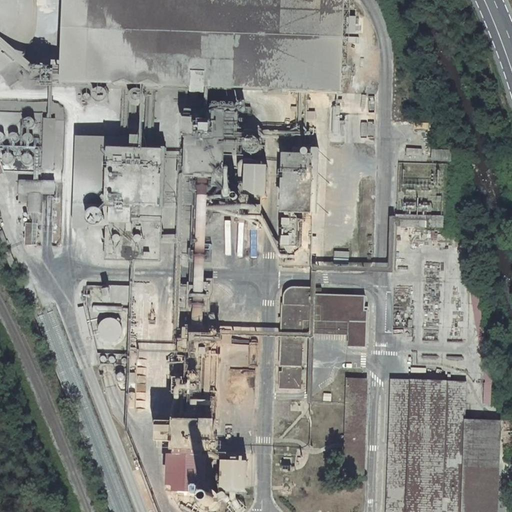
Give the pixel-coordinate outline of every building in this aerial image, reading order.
[(0,0),(0,88),(7,86),(15,95),(24,90),(19,84),(27,77),(22,73),(28,65),(36,53),(42,34),(43,19),(42,8),(39,0),(0,0)] [(68,0),(65,92),(91,93),(342,101),(345,0),(68,0)] [(110,100),(99,100),(98,113),(110,114),(110,100)] [(148,101),(134,100),(134,113),(147,113),(148,101)] [(190,111),(187,183),(227,185),(227,163),(240,163),(241,123),(205,123),(206,111),(190,111)] [(60,126),(48,125),(46,174),(58,175),(60,126)] [(39,136),(42,134),(42,131),(41,128),(38,126),(35,126),(32,128),(31,131),(31,134),(33,136),(36,137),(39,136)] [(297,131),(297,144),(310,144),(311,131),(297,131)] [(8,150),(10,147),(10,144),(8,141),(5,141),(2,142),(0,145),(1,149),(4,150),(8,150)] [(22,151),(25,148),(25,144),(22,142),(18,142),(16,144),(15,148),(18,151),(22,151)] [(37,151),(39,149),(39,146),(37,143),(35,142),(32,143),(29,145),(29,148),(31,151),(34,152),(37,151)] [(112,159),(108,267),(161,270),(164,161),(112,159)] [(16,173),(18,171),(19,167),(17,164),(14,163),(11,163),(8,166),(8,169),(9,172),(13,174),(16,173)] [(37,174),(40,171),(40,168),(38,165),(35,163),(32,164),(29,167),(29,170),(31,173),(34,175),(37,174)] [(290,165),(287,272),(313,274),(316,166),(290,165)] [(245,169),(245,195),(268,195),(268,169),(245,169)] [(44,188),(20,188),(20,199),(30,199),(44,199),(44,188)] [(217,190),(195,189),(195,199),(217,200),(217,190)] [(247,204),(268,200),(267,194),(246,198),(247,204)] [(43,220),(44,199),(30,199),(29,220),(43,220)] [(216,219),(218,221),(220,222),(223,222),(225,222),(227,221),(229,219),(230,217),(230,215),(230,213),(230,211),(228,208),(225,207),(223,206),(221,206),(218,207),(217,208),(216,210),(215,212),(215,216),(216,219)] [(107,234),(107,215),(90,214),(89,234),(107,234)] [(404,227),(398,227),(397,234),(449,236),(450,223),(404,221),(404,227)] [(27,230),(26,253),(38,254),(39,231),(27,230)] [(134,293),(104,292),(104,307),(133,308),(134,293)] [(285,312),(283,374),(306,375),(308,327),(354,329),(353,353),(372,354),(374,317),(368,317),(369,305),(320,302),(321,296),(290,294),(289,312),(285,312)] [(181,296),(181,317),(212,318),(213,297),(181,296)] [(98,331),(98,338),(101,344),(105,348),(112,350),(118,350),(124,348),(128,343),(131,337),(130,330),(128,325),(123,320),(117,318),(111,318),(105,321),(100,325),(98,331)] [(171,503),(175,505),(178,505),(200,505),(205,504),(211,502),(217,498),(220,435),(209,435),(210,415),(213,344),(195,343),(195,352),(186,351),(184,434),(183,452),(183,458),(168,458),(168,500),(171,503)] [(366,487),(372,385),(352,385),(347,485),(366,487)] [(467,511),(470,426),(471,387),(397,385),(392,511),(467,511)] [(495,511),(499,428),(470,426),(467,511),(495,511)] [(184,434),(165,433),(164,451),(183,452),(184,434)] [(247,495),(248,465),(222,464),(221,494),(247,495)]
